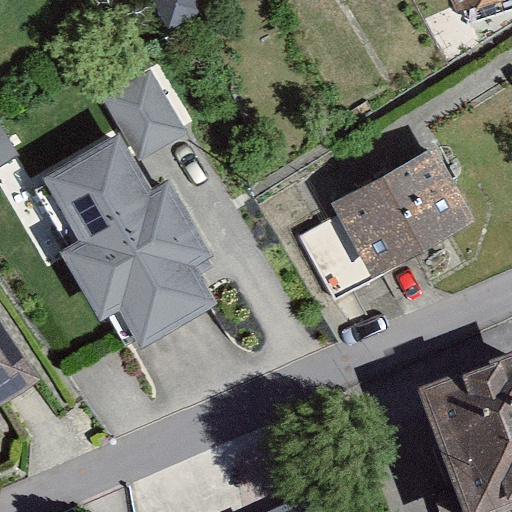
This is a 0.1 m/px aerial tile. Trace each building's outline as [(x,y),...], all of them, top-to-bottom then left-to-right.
[(511,0),(470,0),(476,12),(511,1),(511,0)] [(191,123),(157,61),(107,89),(125,122),(53,161),(91,232),(80,238),(116,304),(134,294),(153,329),(223,291),(204,257),(222,247),(179,166),(159,177),(144,148),(191,123)] [(0,122),(0,158),(20,149),(6,119),(0,122)] [(443,144),(306,220),(344,289),(481,213),(443,144)] [(0,296),(0,406),(52,371),(0,296)] [(511,511),(511,361),(433,390),(476,511),(511,511)]
